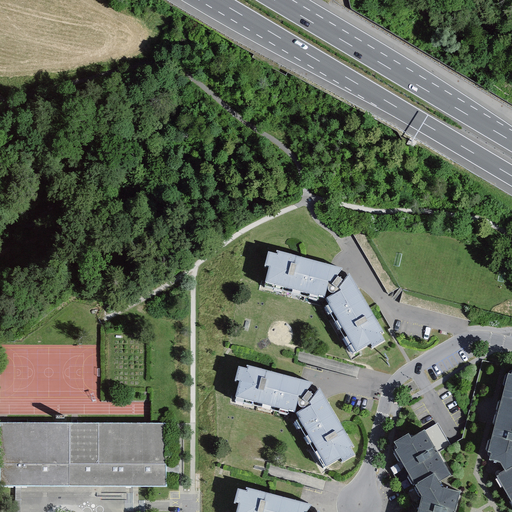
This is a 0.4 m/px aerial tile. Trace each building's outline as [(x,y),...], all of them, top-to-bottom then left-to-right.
[(389,294),(400,287),(363,226),(353,232),(389,294)] [(323,294),(331,301),(340,280),(337,277),(340,271),(273,253),(271,258),(263,256),(258,270),(263,271),(260,286),(320,301),(323,294)] [(349,276),(340,280),(331,301),(326,303),(355,357),(368,349),(370,353),(386,343),(381,337),(385,334),(349,276)] [(474,308),(404,290),(400,303),(470,321),(474,308)] [(294,408),(302,414),(312,394),(308,391),(311,384),(244,367),(242,372),(233,370),(230,384),(235,385),(231,398),(292,415),(294,408)] [(511,376),(508,375),(498,417),(511,419),(511,376)] [(312,394),(302,414),(298,417),(326,471),(339,463),(342,467),(357,456),(353,451),(356,448),(321,389),(312,394)] [(500,466),(505,474),(511,470),(511,419),(498,417),(488,455),(491,455),(489,463),(500,466)] [(163,426),(0,426),(0,489),(16,490),(126,489),(163,489),(163,471),(163,426)] [(416,499),(440,485),(451,477),(424,432),(412,440),(409,435),(390,447),(394,454),(392,456),(413,493),(411,494),(416,499)] [(511,470),(505,474),(498,478),(511,501),(511,470)] [(444,491),(440,485),(416,499),(419,506),(417,511),(456,511),(461,494),(444,491)] [(306,511),(309,507),(242,489),(240,495),(231,492),(226,506),(233,508),(231,511),(306,511)]
